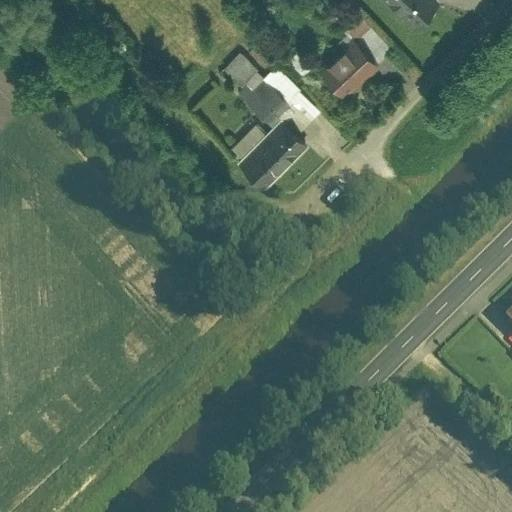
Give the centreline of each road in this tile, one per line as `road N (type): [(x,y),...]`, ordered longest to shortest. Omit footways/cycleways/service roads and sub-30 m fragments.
road 1 (residential): [(511,6),(325,194)]
road 2 (tertiary): [(511,238),(328,418)]
road 3 (tertiary): [(234,511),(328,418)]
